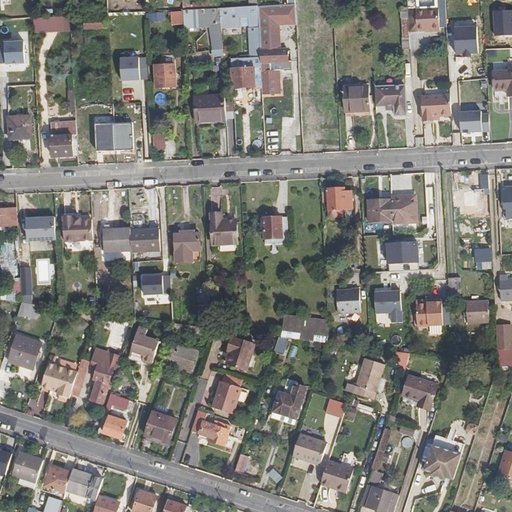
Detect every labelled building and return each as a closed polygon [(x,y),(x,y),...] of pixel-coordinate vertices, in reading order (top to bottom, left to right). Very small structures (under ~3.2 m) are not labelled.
[(437,0),(407,0),(409,31),(439,29),(437,0)] [(72,13),(80,13),(80,3),(72,3),(72,13)] [(282,18),(295,17),(294,3),(282,4),(282,18)] [(258,19),(282,18),(282,4),(257,5),(258,19)] [(245,25),(247,58),(247,63),(231,64),(232,88),(254,87),(254,85),(261,85),(260,64),(260,53),(258,19),(257,5),(248,6),(219,8),(220,26),(239,25),(238,17),(247,17),(247,25),(245,25)] [(409,31),(407,8),(407,6),(400,7),(402,48),(410,48),(409,31)] [(219,8),(182,10),(183,28),(220,26),(219,8)] [(148,22),(166,21),(166,12),(147,12),(148,22)] [(84,28),(84,19),(84,15),(70,16),(71,31),(71,41),(84,40),(84,28)] [(239,25),(245,25),(247,25),(247,17),(238,17),(239,25)] [(33,18),(0,19),(0,33),(17,32),(18,34),(33,34),(33,18)] [(84,19),(84,28),(105,28),(105,19),(84,19)] [(486,54),(486,24),(450,24),(450,53),(486,54)] [(498,26),(498,36),(508,35),(508,26),(498,26)] [(212,49),(222,48),(221,31),(211,31),(212,49)] [(0,63),(28,63),(28,40),(0,40),(0,63)] [(271,71),(279,70),(298,69),(297,51),(287,52),(287,62),(271,63),(271,71)] [(287,62),(287,52),(260,53),(260,64),(271,63),(287,62)] [(121,54),(121,80),(148,80),(148,55),(121,54)] [(174,86),(173,63),(167,63),(167,67),(153,68),(154,87),(174,86)] [(271,63),(260,64),(261,85),(262,91),(262,94),(273,94),(273,81),(279,81),(279,70),(271,71),(271,63)] [(506,90),(507,96),(511,95),(511,69),(492,71),(493,90),(506,90)] [(366,85),(341,86),(343,109),(368,109),(366,85)] [(404,89),(373,91),(374,114),(405,112),(404,89)] [(420,96),(421,120),(433,120),(433,119),(433,115),(439,115),(451,114),(450,94),(420,96)] [(224,96),(224,95),(194,96),(195,121),(226,120),(226,117),(224,96)] [(224,96),(226,117),(234,117),(232,96),(224,96)] [(317,104),(306,104),(307,125),(317,124),(317,104)] [(492,131),(491,110),(461,112),(462,133),(492,131)] [(16,138),(25,138),(31,138),(31,116),(8,117),(9,139),(16,138)] [(77,155),(76,122),(50,123),(51,156),(77,155)] [(96,151),(137,150),(136,122),(96,123),(96,151)] [(166,133),(151,134),(152,149),(167,148),(166,133)] [(352,191),(348,191),(348,188),(327,188),(328,216),(345,216),(345,208),(352,208),(352,191)] [(485,211),(484,189),(481,189),(452,190),(453,206),(461,206),(475,205),(475,213),(475,216),(485,215),(485,211)] [(511,190),(503,190),(504,206),(511,205),(511,190)] [(403,223),(402,196),(392,197),(392,199),(368,200),(369,221),(393,220),(393,224),(403,223)] [(402,196),(403,223),(417,223),(416,207),(413,207),(412,196),(402,196)] [(461,214),(475,213),(475,205),(461,206),(461,214)] [(12,222),(17,222),(16,220),(16,209),(0,209),(0,223),(8,223),(8,228),(12,228),(12,222)] [(237,219),(226,220),(226,222),(223,222),(222,220),(222,213),(211,213),(213,244),(237,243),(237,219)] [(93,240),(92,220),(79,220),(79,217),(74,218),(74,215),(63,216),(64,241),(93,240)] [(263,217),(264,238),(282,237),(281,216),(263,217)] [(55,239),(53,217),(42,217),(42,219),(36,219),(36,218),(25,218),(26,241),(55,239)] [(130,231),(131,251),(161,250),(160,228),(147,228),(147,231),(130,231)] [(130,231),(130,229),(102,230),(103,252),(131,251),(130,231)] [(176,263),(193,262),(192,249),(200,249),(199,233),(194,233),(194,231),(181,231),(181,234),(174,234),(176,263)] [(283,245),(282,237),(264,238),(265,246),(283,245)] [(422,241),(390,241),(390,270),(411,270),(411,269),(423,269),(422,241)] [(378,251),(389,252),(389,243),(378,242),(378,251)] [(144,295),(173,294),(173,274),(143,275),(144,295)] [(511,278),(507,279),(507,275),(499,275),(500,301),(511,300),(511,278)] [(9,276),(10,292),(5,292),(5,296),(17,296),(17,276),(9,276)] [(462,278),(448,278),(449,295),(452,295),(459,294),(462,294),(462,278)] [(338,313),(359,312),(358,289),(351,289),(351,291),(336,292),(338,313)] [(405,290),(376,291),(376,314),(393,314),(394,323),(405,323),(405,290)] [(171,322),(173,322),(172,297),(160,298),(161,321),(171,322)] [(416,303),(418,326),(443,325),(442,299),(433,300),(433,303),(427,303),(424,300),(419,300),(417,303),(416,303)] [(467,312),(467,317),(467,324),(489,323),(488,301),(466,303),(467,312)] [(20,302),(17,311),(35,316),(39,305),(20,302)] [(211,327),(210,304),(198,304),(199,326),(211,327)] [(192,325),(178,323),(177,331),(191,333),(192,325)] [(496,351),(506,351),(511,350),(510,325),(495,326),(496,351)] [(136,327),(130,351),(142,355),(141,360),(152,363),(158,342),(144,337),(145,330),(136,327)] [(281,337),(288,337),(328,343),(328,332),(283,327),(281,337)] [(281,337),(279,336),(273,353),(282,356),(288,337),(281,337)] [(35,359),(37,354),(40,345),(16,337),(9,361),(19,364),(31,369),(32,369),(35,359)] [(232,337),(228,348),(231,349),(226,363),(244,369),(245,366),(248,359),(253,343),(232,337)] [(171,345),(164,365),(190,374),(196,353),(171,345)] [(107,388),(108,384),(113,369),(117,370),(121,356),(97,348),(93,361),(99,363),(96,373),(99,375),(97,379),(91,400),(102,403),(107,388)] [(142,355),(130,351),(129,356),(128,359),(140,363),(141,360),(142,355)] [(506,366),(506,351),(496,351),(497,364),(506,366)] [(77,371),(69,396),(76,398),(89,359),(81,357),(77,371)] [(363,358),(352,392),(373,399),(384,364),(363,358)] [(41,387),(50,389),(50,387),(58,389),(57,392),(57,394),(69,398),(69,396),(77,371),(49,362),(41,387)] [(497,364),(494,374),(509,376),(510,366),(506,366),(497,364)] [(238,385),(240,377),(225,372),(222,380),(238,385)] [(418,403),(430,407),(437,384),(407,375),(402,395),(419,400),(418,403)] [(218,391),(215,398),(218,399),(215,408),(230,413),(239,386),(238,385),(222,380),(221,380),(218,391)] [(277,399),(271,418),(293,426),(295,420),(296,420),(306,389),(296,385),(291,398),(279,394),(277,399)] [(129,399),(109,393),(106,403),(111,405),(125,409),(129,399)] [(271,418),(277,399),(274,398),(268,418),(271,418)] [(344,419),(349,405),(331,398),(326,412),(344,419)] [(422,407),(416,424),(424,427),(430,411),(422,407)] [(230,427),(217,423),(216,426),(213,425),(203,422),(206,413),(197,410),(190,431),(199,434),(197,437),(223,446),(230,427)] [(153,412),(145,435),(169,443),(176,419),(153,412)] [(116,419),(107,416),(102,432),(121,438),(126,422),(116,419)] [(400,432),(416,439),(420,431),(403,424),(400,432)] [(327,443),(299,434),(293,456),(320,464),(327,443)] [(435,436),(432,446),(461,455),(464,445),(435,436)] [(471,445),(474,437),(469,436),(466,445),(471,447),(471,445)] [(384,451),(390,453),(393,445),(387,444),(384,451)] [(452,480),(461,455),(432,446),(424,471),(431,473),(430,476),(444,480),(445,477),(452,480)] [(511,481),(511,452),(504,450),(496,475),(511,481)] [(0,475),(6,478),(13,455),(0,451),(0,475)] [(36,482),(43,463),(27,458),(28,455),(20,453),(13,475),(36,482)] [(249,457),(240,454),(234,471),(243,474),(249,457)] [(380,463),(387,465),(390,455),(383,454),(380,463)] [(321,483),(331,486),(332,483),(349,488),(355,469),(328,461),(321,483)] [(67,490),(73,473),(51,465),(45,486),(66,493),(67,490)] [(279,484),(285,477),(275,468),(269,475),(279,484)] [(378,483),(382,474),(376,472),(377,469),(374,468),(373,471),(373,470),(370,480),(378,483)] [(73,473),(67,490),(87,497),(94,476),(74,470),(73,473)] [(348,491),(349,488),(332,483),(331,486),(348,491)] [(367,507),(374,487),(367,485),(361,504),(367,507)] [(367,507),(384,511),(392,511),(398,495),(374,487),(367,507)] [(141,489),(133,511),(135,511),(151,511),(157,495),(141,489)] [(59,511),(63,503),(50,499),(45,511),(59,511)] [(168,500),(163,511),(190,511),(192,508),(168,500)] [(98,503),(95,511),(105,511),(107,506),(98,503)]
